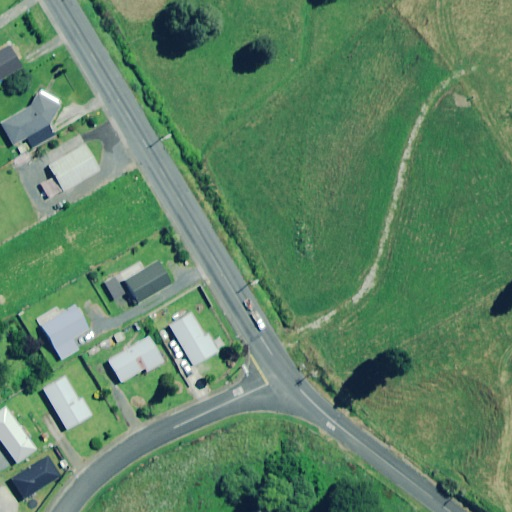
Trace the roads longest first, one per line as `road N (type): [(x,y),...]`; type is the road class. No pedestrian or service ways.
road 1 (residential): [(57,0),(285,374)]
road 2 (residential): [(61,511),(136,442),(285,374)]
road 3 (unclassified): [(285,374),(449,511)]
